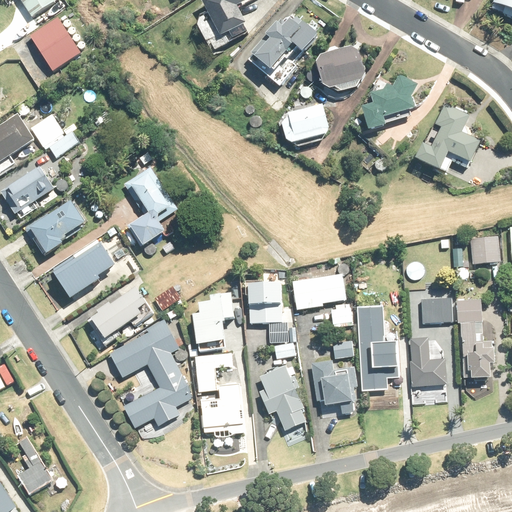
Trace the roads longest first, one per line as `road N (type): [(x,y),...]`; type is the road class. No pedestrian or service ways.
road 1 (residential): [(511,428),(148,511)]
road 2 (residential): [(139,511),(0,285)]
road 3 (residential): [(373,0),(483,63),(511,91)]
